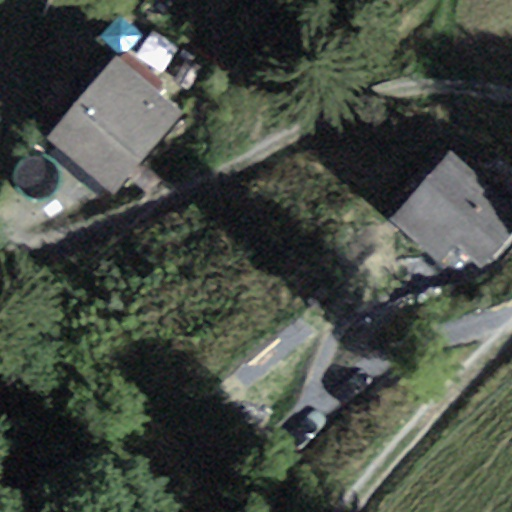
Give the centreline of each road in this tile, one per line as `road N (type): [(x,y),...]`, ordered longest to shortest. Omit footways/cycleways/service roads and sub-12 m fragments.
road 1 (track): [(0,219),(30,241),(50,239),(245,159),(336,104),(386,86),(511,91)]
road 2 (unclassified): [(349,511),(511,336)]
